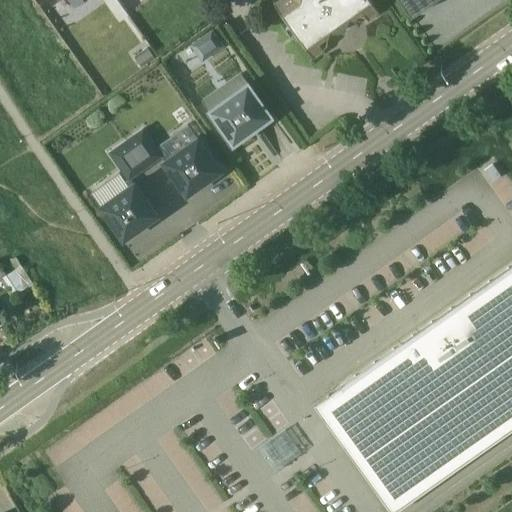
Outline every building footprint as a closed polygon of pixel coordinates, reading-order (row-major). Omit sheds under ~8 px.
[(275,0),(272,2),(313,59),(324,52),(322,49),(325,46),(328,32),(336,33),(346,26),(347,18),(361,21),(378,13),(368,0),(275,0)] [(398,0),(407,12),(424,0),(398,0)] [(270,116),(246,82),(207,110),(232,144),(270,116)] [(199,142),(165,166),(185,194),(219,170),(199,142)] [(122,239),(156,214),(133,182),(99,206),(122,239)] [(0,273),(0,280),(3,279),(13,296),(34,284),(24,266),(21,267),(15,257),(9,261),(13,270),(5,275),(0,273)] [(511,264),(313,405),(391,511),(392,511),(511,426),(511,264)] [(0,301),(12,320),(23,313),(10,293),(0,299),(0,301)]
